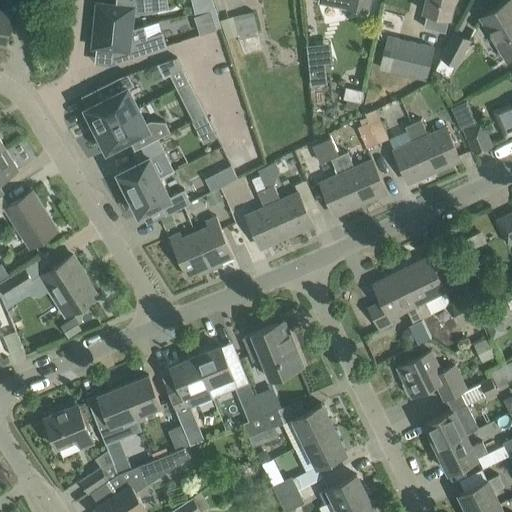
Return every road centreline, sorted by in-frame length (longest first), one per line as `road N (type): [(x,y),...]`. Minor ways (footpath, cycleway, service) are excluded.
road 1 (residential): [(419,511),(305,261)]
road 2 (residential): [(156,324),(141,285),(31,113)]
road 3 (residential): [(305,261),(511,173)]
road 4 (residential): [(0,398),(17,381),(156,324)]
road 5 (residential): [(156,324),(305,261)]
road 6 (residential): [(31,113),(77,82),(85,0)]
